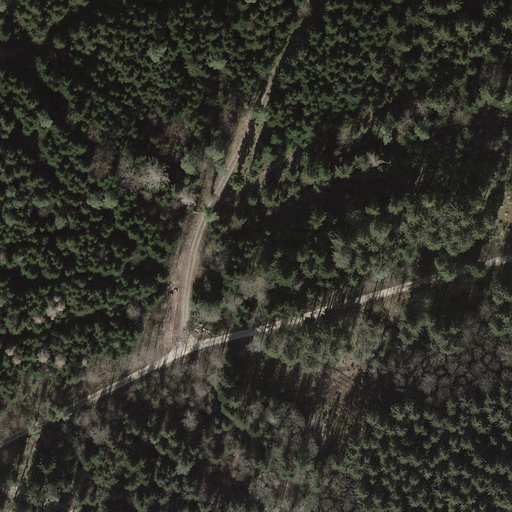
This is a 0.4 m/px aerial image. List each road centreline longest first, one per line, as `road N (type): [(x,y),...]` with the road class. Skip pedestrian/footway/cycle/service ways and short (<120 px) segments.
road 1 (track): [(0,445),(181,350),(511,260)]
road 2 (track): [(181,350),(192,247),(280,72),(331,0)]
